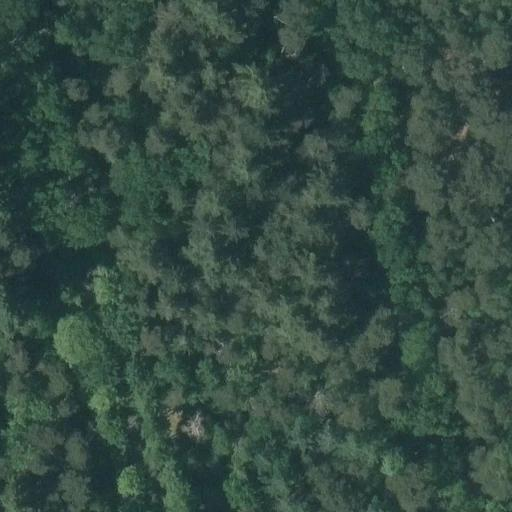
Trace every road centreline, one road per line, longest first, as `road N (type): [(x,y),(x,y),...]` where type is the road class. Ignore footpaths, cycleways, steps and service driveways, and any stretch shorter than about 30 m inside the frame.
road 1 (tertiary): [(163,511),(1,0)]
road 2 (track): [(419,511),(312,0)]
